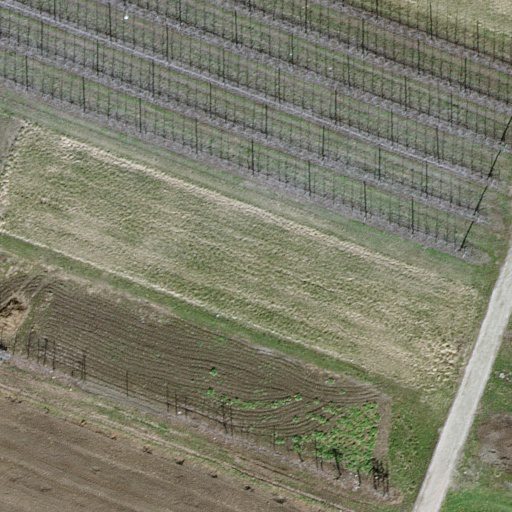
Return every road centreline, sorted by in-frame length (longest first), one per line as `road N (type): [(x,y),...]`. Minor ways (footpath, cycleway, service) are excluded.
road 1 (track): [(0,248),(370,387),(451,430)]
road 2 (track): [(420,511),(511,267)]
